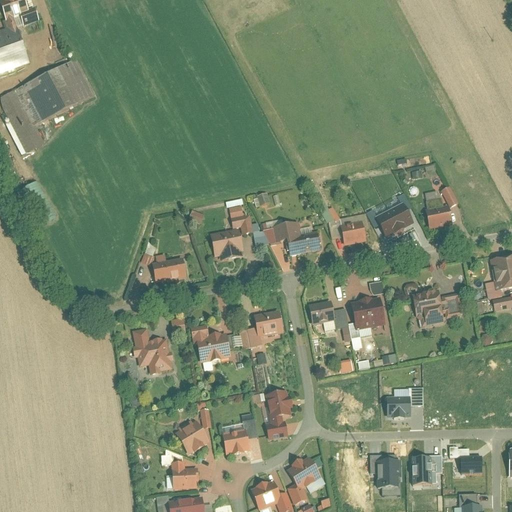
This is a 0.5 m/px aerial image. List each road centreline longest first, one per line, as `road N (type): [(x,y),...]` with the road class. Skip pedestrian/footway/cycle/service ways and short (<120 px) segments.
road 1 (residential): [(511,233),(285,276)]
road 2 (track): [(111,310),(80,311),(62,291),(0,175)]
road 3 (residential): [(308,425),(332,436),(495,434)]
road 4 (residential): [(285,276),(111,310)]
road 5 (residential): [(285,276),(308,425)]
road 6 (residential): [(308,425),(281,459),(231,478),(240,511)]
